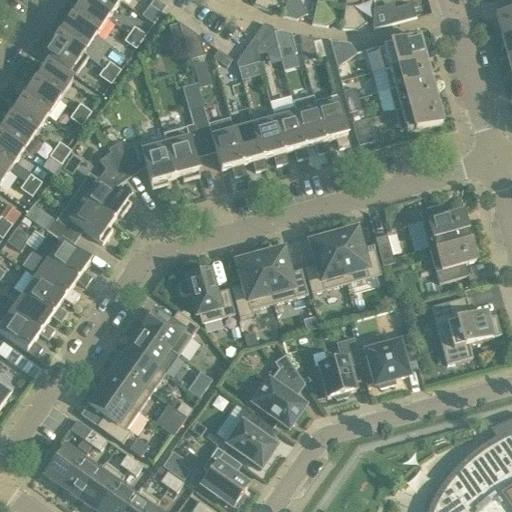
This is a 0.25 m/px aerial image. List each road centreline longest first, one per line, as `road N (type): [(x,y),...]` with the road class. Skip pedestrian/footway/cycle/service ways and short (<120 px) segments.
road 1 (residential): [(0,458),(135,268),(155,256),(494,163)]
road 2 (residential): [(511,384),(323,437),(270,511)]
road 3 (residential): [(494,163),(450,0)]
